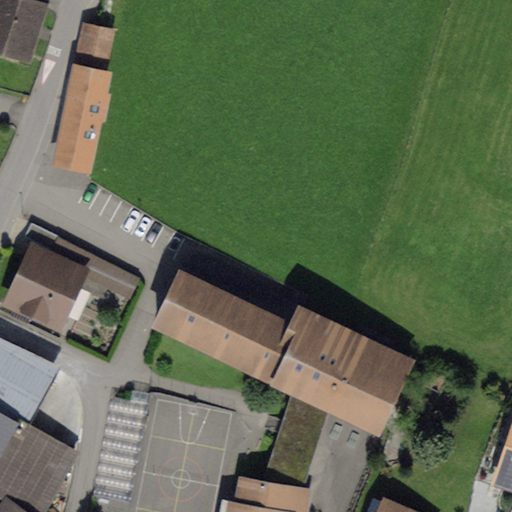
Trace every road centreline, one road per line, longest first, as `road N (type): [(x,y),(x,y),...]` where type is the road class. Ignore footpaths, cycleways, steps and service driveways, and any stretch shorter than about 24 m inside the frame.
road 1 (residential): [(0,315),(105,378),(79,511)]
road 2 (residential): [(0,212),(76,0)]
